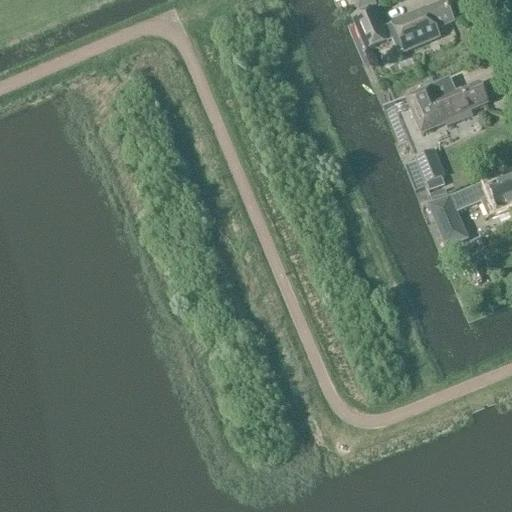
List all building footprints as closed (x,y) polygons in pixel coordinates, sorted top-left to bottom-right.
[(346,0),(348,2),(352,0),(360,16),(377,9),(372,0),(346,0)] [(436,33),(453,25),(445,6),(427,13),(426,12),(384,31),(375,12),(353,21),(367,53),(393,42),(400,58),(439,40),(436,33)] [(473,119),(471,115),(488,108),(479,87),(439,105),(433,90),(405,102),(421,140),(447,129),(447,130),(473,119)] [(417,165),(405,170),(411,185),(415,194),(427,190),(445,182),(440,170),(422,177),(417,165)] [(487,185),(429,210),(447,252),(468,243),(457,217),(482,206),(488,221),(511,211),(510,208),(511,207),(511,183),(490,192),(487,185)] [(472,293),(462,297),(467,309),(477,305),(472,293)]
